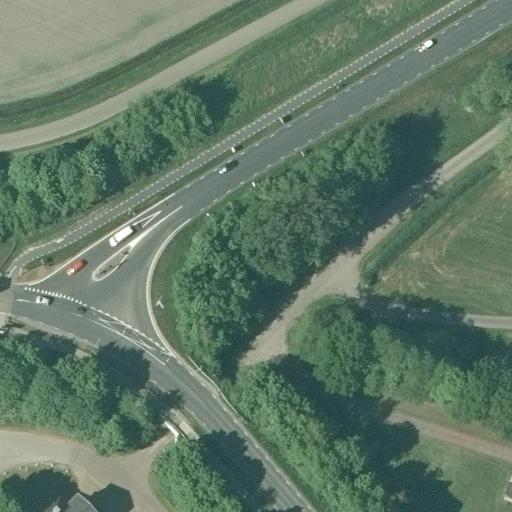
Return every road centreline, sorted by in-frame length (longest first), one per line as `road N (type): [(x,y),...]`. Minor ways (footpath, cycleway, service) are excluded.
road 1 (unclassified): [(118,481),(366,232),(511,120)]
road 2 (secondary): [(153,226),(511,4)]
road 3 (unclassified): [(0,143),(86,119),(313,0)]
road 4 (primary): [(295,511),(179,381),(103,328)]
road 5 (secondary): [(153,226),(134,227),(86,259),(48,308)]
road 6 (unclassified): [(0,444),(78,457),(118,481)]
